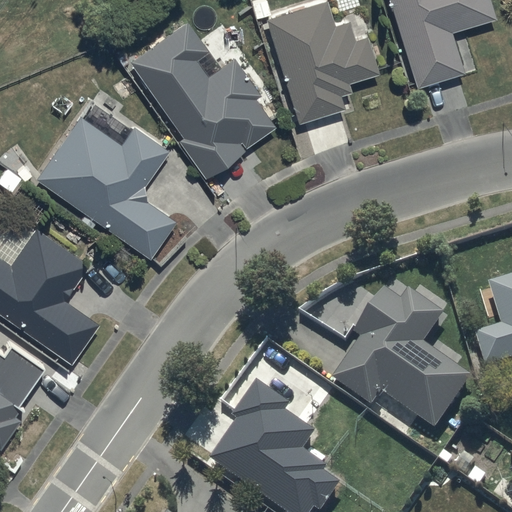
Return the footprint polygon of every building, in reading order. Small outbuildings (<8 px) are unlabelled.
[(386,0),(414,89),(461,75),(448,34),(493,19),(487,0),(386,0)] [(324,2),(266,20),(263,21),(295,125),(344,110),(339,95),(349,92),(346,83),(375,74),(364,39),(353,42),(346,22),(332,26),(324,2)] [(206,51),(185,22),(128,62),(181,137),(176,140),(205,181),(275,131),(253,99),(258,95),(233,59),(206,78),(193,60),(206,51)] [(98,113),(89,125),(79,117),(35,180),(148,259),(173,223),(143,202),(141,188),(166,152),(131,128),(127,134),(98,113)] [(86,266),(34,230),(9,266),(0,259),(0,316),(69,364),(96,326),(61,302),(86,266)] [(412,262),(419,284),(442,276),(435,254),(412,262)] [(511,282),(488,290),(501,333),(475,340),(485,373),(511,365),(511,282)] [(443,320),(411,297),(409,295),(400,308),(385,297),(353,340),(362,346),(334,385),(370,411),(381,396),(434,435),(471,384),(422,348),(443,320)] [(0,445),(1,446),(19,417),(16,415),(21,407),(16,403),(41,364),(10,344),(4,353),(0,349),(0,445)]
